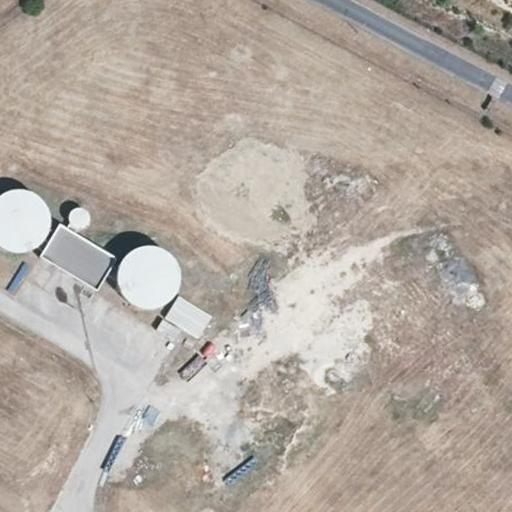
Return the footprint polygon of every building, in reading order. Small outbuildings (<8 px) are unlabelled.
[(0,240),(3,243),(12,247),(21,248),(32,246),(41,241),(47,233),(51,223),(51,213),(48,203),(41,195),(32,189),(22,187),(11,188),(2,193),(0,194),(0,240)] [(69,223),(88,225),(90,208),(71,205),(69,223)] [(60,223),(42,253),(97,287),(116,256),(60,223)] [(125,296),(132,302),(141,307),(151,308),(161,306),(170,300),(177,292),(180,283),(180,272),(177,262),(171,254),(162,248),(151,246),(141,247),(132,252),(124,260),(120,268),(119,278),(121,287),(125,296)] [(136,319),(127,334),(138,341),(130,355),(149,366),(166,336),(136,319)]
